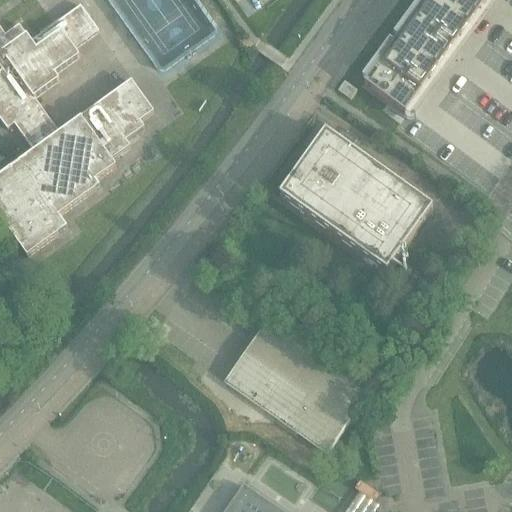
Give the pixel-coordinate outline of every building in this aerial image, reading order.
[(511,0),(427,0),(364,86),(405,117),(492,0),(511,0)] [(13,126),(33,154),(0,178),(0,222),(27,259),(58,237),(67,230),(59,218),(77,205),(95,192),(99,189),(95,183),(115,168),(111,163),(131,148),(127,142),(144,130),(140,124),(153,115),(131,83),(58,136),(33,101),(58,83),(54,77),(79,59),(74,51),(99,33),(80,7),(30,43),(18,26),(4,36),(0,30),(0,122),(6,131),(13,126)] [(344,83),(337,93),(350,102),(356,92),(344,83)] [(386,275),(432,211),(326,135),(280,199),(386,275)] [(225,384),(297,436),(326,456),(363,404),(367,398),(266,326),(266,327),(225,384)] [(28,473),(12,490),(34,511),(48,511),(58,502),(28,473)] [(370,511),(381,495),(363,484),(345,511),(370,511)] [(277,511),(243,489),(227,511),(277,511)] [(34,511),(12,490),(0,502),(0,511),(34,511)] [(77,503),(70,511),(86,511),(87,511),(77,503)]
